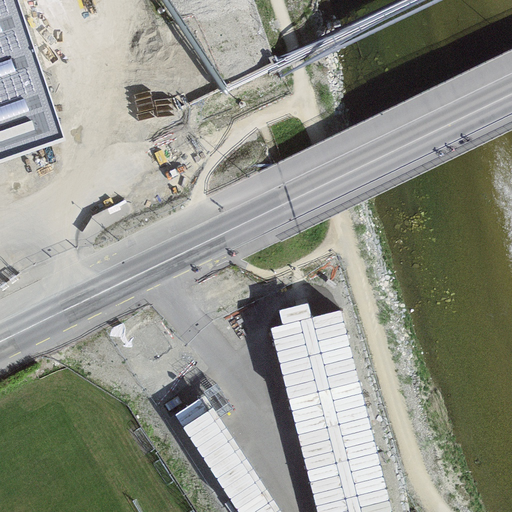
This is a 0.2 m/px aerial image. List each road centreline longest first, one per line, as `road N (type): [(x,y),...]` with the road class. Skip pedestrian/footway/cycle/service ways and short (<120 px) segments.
road 1 (secondary): [(0,342),(511,89)]
road 2 (track): [(349,233),(420,480),(441,511)]
road 3 (track): [(205,224),(202,175),(247,124),(305,102)]
road 4 (track): [(305,102),(349,233)]
